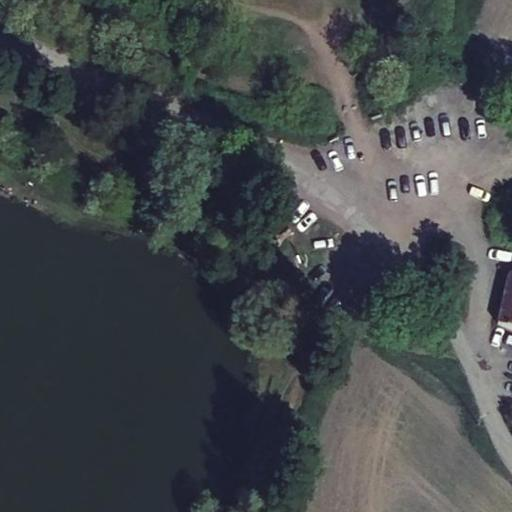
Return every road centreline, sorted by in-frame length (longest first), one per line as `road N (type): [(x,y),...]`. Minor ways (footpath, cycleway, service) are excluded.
road 1 (residential): [(0,41),(315,184),(440,304),(511,455)]
road 2 (track): [(327,23),(352,111),(360,188)]
